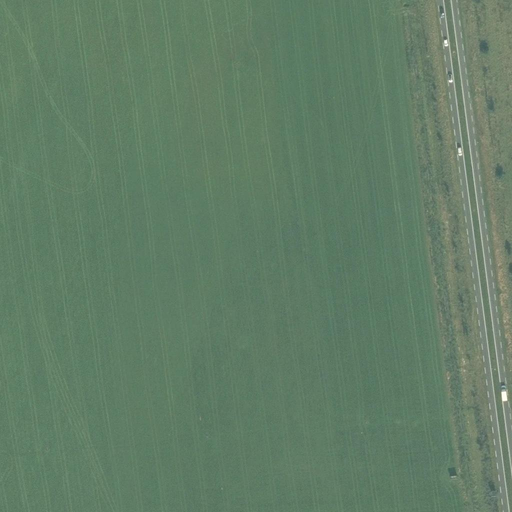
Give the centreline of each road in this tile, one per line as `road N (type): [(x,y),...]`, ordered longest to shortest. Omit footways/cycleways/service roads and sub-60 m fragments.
road 1 (primary): [(439,0),(505,511)]
road 2 (primary): [(511,458),(453,0)]
